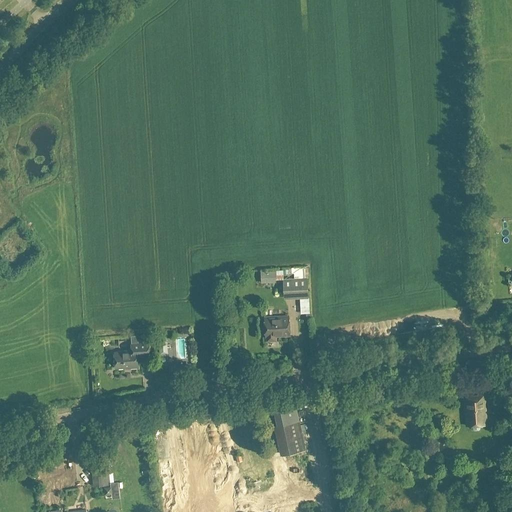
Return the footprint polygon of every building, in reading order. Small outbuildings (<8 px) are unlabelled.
[(10,253),(14,251),(9,242),(5,244),(10,253)] [(295,269),(296,279),(306,279),(306,269),(295,269)] [(278,280),(287,280),(286,271),(278,271),(278,280)] [(281,300),(302,299),(303,315),(312,315),(311,287),(281,288),(281,300)] [(276,337),(290,336),(289,316),(265,318),(266,338),(266,337),(267,342),(276,341),(276,337)] [(149,356),(149,341),(148,335),(130,336),(131,351),(114,352),(115,368),(129,367),(129,368),(138,367),(137,356),(149,356)] [(168,353),(167,339),(158,340),(159,354),(168,353)] [(170,377),(192,375),(191,366),(169,368),(170,377)] [(466,426),(473,426),(473,429),(474,431),(478,431),(480,429),(480,425),(486,425),(484,395),(465,396),(466,426)] [(226,511),(212,427),(160,436),(173,511),(226,511)] [(281,430),(289,493),(313,490),(305,427),(281,430)] [(107,458),(91,459),(93,488),(109,486),(107,458)] [(64,468),(41,470),(42,480),(65,478),(64,468)] [(286,511),(284,503),(265,507),(265,511),(286,511)]
